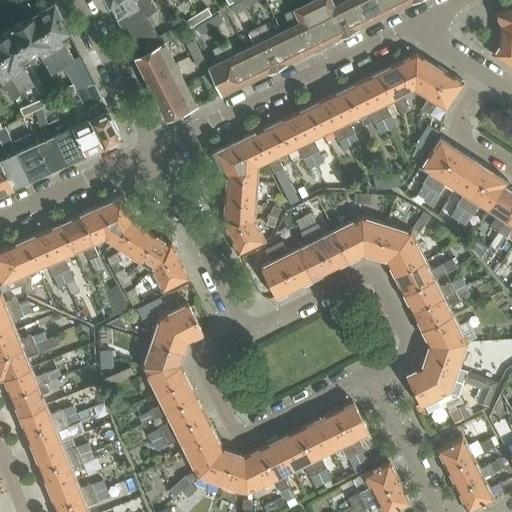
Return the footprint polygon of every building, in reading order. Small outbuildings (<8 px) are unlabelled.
[(106,0),(135,58),(162,44),(144,15),(139,6),(134,0),(106,0)] [(134,0),(139,6),(144,15),(156,8),(150,0),(134,0)] [(242,0),(241,0),(231,6),(235,13),(247,7),(242,0)] [(322,0),(327,9),(317,14),(330,41),(348,32),(332,0),(322,0)] [(343,0),(332,0),(348,32),(366,23),(354,0),(344,0),(343,1),(343,0)] [(354,0),(366,23),(384,14),(377,0),(354,0)] [(377,0),(384,14),(402,6),(399,0),(377,0)] [(511,4),(495,13),(500,24),(500,34),(511,34),(511,4)] [(50,5),(32,16),(63,65),(76,92),(95,83),(80,54),(74,58),(63,41),(62,42),(59,37),(69,31),(56,6),(50,5)] [(301,5),(292,10),(312,50),(330,41),(317,14),(307,18),(301,5)] [(207,7),(196,13),(200,20),(211,14),(207,7)] [(291,27),(281,31),(294,58),(312,50),(292,10),(284,14),(291,27)] [(200,20),(196,13),(186,20),(190,26),(200,20)] [(219,13),(208,20),(212,27),(223,21),(219,13)] [(42,54),(40,55),(51,72),(63,65),(32,16),(12,28),(28,56),(39,49),(42,54)] [(208,20),(197,26),(201,34),(212,27),(208,20)] [(265,23),(257,27),(263,40),(276,67),(294,58),(281,31),(271,36),(265,23)] [(248,31),(255,44),(245,49),(258,76),(276,67),(263,40),(257,27),(248,31)] [(18,62),(28,56),(12,28),(0,35),(0,55),(22,90),(33,83),(23,66),(21,67),(18,62)] [(169,30),(158,35),(162,42),(172,37),(169,30)] [(511,34),(500,34),(499,44),(492,54),(511,66),(511,34)] [(194,40),(187,44),(192,54),(200,50),(194,40)] [(258,76),(245,49),(235,54),(229,41),(221,45),(240,85),(258,76)] [(162,44),(135,58),(146,78),(175,63),(165,43),(162,44)] [(212,49),(219,62),(209,67),(210,71),(217,83),(222,94),(240,85),(221,45),(212,49)] [(200,50),(192,54),(198,67),(206,63),(200,50)] [(412,54),(400,60),(414,89),(428,98),(445,71),(420,54),(412,54)] [(0,77),(1,79),(0,80),(11,97),(22,90),(0,55),(0,77)] [(400,60),(380,70),(394,98),(400,110),(408,106),(402,95),(414,89),(400,60)] [(175,63),(146,78),(156,98),(185,83),(175,63)] [(380,70),(362,78),(387,129),(395,126),(390,115),(384,103),(394,98),(380,70)] [(210,71),(202,75),(208,87),(217,83),(210,71)] [(463,82),(445,71),(428,98),(421,109),(429,114),(436,103),(446,109),(463,82)] [(362,78),(344,87),(359,116),(368,111),(374,123),(375,122),(380,133),(387,129),(362,78)] [(76,92),(87,113),(103,146),(118,140),(119,140),(121,134),(95,83),(76,92)] [(185,83),(156,98),(164,115),(164,114),(170,116),(170,117),(196,105),(185,83)] [(72,84),(61,89),(64,96),(75,91),(72,84)] [(354,132),(349,121),(359,116),(344,87),(326,96),(352,147),(359,143),(354,133),(354,132)] [(68,96),(58,100),(62,108),(72,104),(68,96)] [(326,96),(308,105),(323,134),(332,129),(337,141),(338,140),(343,151),(352,147),(326,96)] [(42,99),(31,103),(35,111),(46,106),(42,99)] [(44,116),(62,108),(58,100),(41,109),(44,116)] [(31,103),(20,108),(24,116),(35,111),(31,103)] [(313,138),(323,134),(308,105),(290,113),(316,165),(323,161),(318,150),(313,138)] [(80,117),(82,121),(71,126),(85,155),(103,146),(87,113),(80,117)] [(290,113),(273,122),(287,151),(297,146),(302,158),(303,158),(308,168),(316,165),(290,113)] [(44,138),(35,142),(49,171),(67,163),(51,130),(47,123),(44,116),(36,120),(44,138)] [(47,123),(51,130),(67,163),(85,155),(71,126),(63,130),(58,118),(47,123)] [(273,122),(255,131),(268,160),(274,172),(290,204),(298,200),(282,168),(283,167),(277,156),(287,151),(273,122)] [(0,144),(5,156),(0,157),(0,161),(12,187),(30,179),(14,146),(12,142),(5,126),(0,128),(0,144)] [(255,130),(233,141),(247,170),(258,170),(258,165),(268,160),(255,131),(255,130)] [(423,130),(414,145),(424,151),(433,137),(423,130)] [(12,142),(14,146),(30,179),(49,171),(35,142),(31,133),(12,142)] [(423,183),(417,194),(424,198),(457,147),(439,136),(420,166),(430,172),(423,183)] [(247,170),(233,141),(211,151),(220,168),(223,167),(226,172),(237,172),(237,177),(257,177),(258,170),(247,170)] [(473,158),(457,147),(424,198),(431,203),(438,193),(445,182),(454,188),(473,158)] [(464,194),(457,205),(451,215),(458,220),(490,169),(473,158),(454,188),(464,194)] [(0,192),(12,187),(0,161),(0,192)] [(490,169),(458,220),(465,224),(472,214),(472,215),(479,204),(488,210),(504,185),(508,180),(490,169)] [(238,198),(238,202),(255,203),(257,177),(237,177),(237,172),(226,172),(224,198),(238,198)] [(399,173),(373,177),(375,189),(400,185),(399,173)] [(497,216),(490,226),(491,227),(484,237),(492,241),(511,209),(511,189),(504,185),(488,210),(497,216)] [(303,186),(297,189),(302,197),(307,194),(303,186)] [(354,193),(354,203),(362,203),(363,193),(354,193)] [(371,194),(363,193),(362,203),(370,204),(371,194)] [(123,194),(101,204),(115,235),(110,242),(118,247),(129,231),(124,228),(131,218),(128,213),(131,211),(123,194)] [(238,198),(224,198),(223,217),(220,218),(227,232),(254,219),(255,203),(238,202),(238,198)] [(115,235),(101,204),(79,214),(92,243),(104,238),(110,242),(115,235)] [(273,206),(266,224),(274,227),(280,208),(273,206)] [(511,209),(492,241),(499,246),(505,236),(506,236),(511,226),(511,209)] [(424,211),(412,228),(419,232),(430,216),(424,211)] [(311,212),(303,216),(330,270),(348,261),(332,229),(322,234),(317,223),(316,223),(311,212)] [(79,214),(61,222),(74,252),(84,247),(88,255),(96,251),(92,243),(79,214)] [(361,235),(356,238),(364,254),(375,257),(386,223),(361,215),(353,219),(361,235)] [(307,242),(297,247),(312,279),(330,270),(303,216),(296,220),(301,231),(307,242)] [(144,245),(152,232),(131,218),(124,228),(129,231),(118,247),(139,261),(148,247),(144,245)] [(254,219),(227,232),(238,254),(264,241),(254,219)] [(353,219),(332,229),(348,261),(364,254),(356,238),(361,235),(353,219)] [(64,256),(74,252),(61,222),(43,230),(59,267),(67,264),(64,256)] [(402,253),(399,247),(414,239),(411,231),(386,223),(375,257),(386,261),(402,253)] [(43,230),(25,238),(37,268),(48,263),(51,271),(59,267),(43,230)] [(168,243),(152,232),(144,245),(148,247),(139,261),(152,270),(178,257),(171,242),(168,243)] [(25,238),(6,247),(23,284),(31,280),(27,272),(37,268),(25,238)] [(414,239),(399,247),(402,253),(386,261),(394,276),(425,260),(414,239)] [(281,241),(273,245),(295,288),(312,279),(297,247),(287,252),(281,241)] [(478,241),(473,249),(480,258),(488,247),(478,241)] [(273,245),(265,249),(271,260),(260,265),(276,297),(295,288),(273,245)] [(6,247),(0,249),(0,282),(0,284),(11,279),(14,287),(23,284),(6,247)] [(116,254),(107,258),(111,265),(120,261),(116,254)] [(97,255),(89,259),(94,270),(102,267),(97,255)] [(178,257),(152,270),(162,290),(189,277),(178,257)] [(430,270),(425,260),(394,276),(403,294),(434,278),(446,272),(445,272),(456,266),(452,259),(442,265),(441,264),(430,270)] [(69,268),(61,271),(66,283),(70,293),(78,289),(74,279),(69,268)] [(124,269),(115,274),(122,288),(131,283),(124,269)] [(61,271),(53,275),(58,286),(66,283),(61,271)] [(439,288),(434,278),(403,294),(411,312),(465,284),(461,277),(451,282),(439,288)] [(465,284),(411,312),(420,330),(452,313),(447,304),(459,298),(458,297),(469,292),(465,284)] [(134,288),(125,293),(129,300),(138,295),(134,288)] [(120,291),(107,298),(115,315),(129,307),(120,291)] [(4,303),(0,292),(0,314),(16,308),(12,300),(4,303)] [(160,297),(137,308),(142,319),(165,307),(160,297)] [(27,300),(18,303),(23,314),(31,311),(27,300)] [(187,302),(167,312),(176,332),(181,330),(188,342),(203,334),(187,302)] [(16,308),(0,314),(0,335),(15,330),(11,319),(19,316),(16,308)] [(158,317),(150,340),(184,352),(188,342),(181,330),(176,332),(167,312),(158,317)] [(452,313),(420,330),(428,345),(445,336),(447,341),(462,334),(452,313)] [(121,316),(108,322),(109,324),(127,329),(121,316)] [(19,340),(15,330),(0,335),(0,357),(31,345),(27,337),(19,340)] [(43,330),(31,335),(35,343),(47,339),(43,330)] [(428,345),(424,355),(460,365),(466,342),(462,334),(447,341),(445,336),(428,345)] [(47,339),(35,343),(38,352),(50,347),(47,339)] [(150,340),(141,364),(145,372),(163,363),(166,370),(180,363),(184,352),(150,340)] [(34,353),(31,345),(0,357),(0,379),(3,378),(30,367),(26,357),(34,353)] [(111,349),(99,350),(100,367),(112,367),(111,349)] [(424,355),(421,366),(428,380),(436,376),(445,394),(454,389),(460,365),(424,355)] [(163,363),(145,372),(156,395),(188,379),(180,363),(166,370),(163,363)] [(129,365),(102,377),(106,386),(133,374),(129,365)] [(421,366),(405,374),(421,406),(445,394),(436,376),(428,380),(421,366)] [(34,377),(30,367),(3,378),(10,396),(45,382),(42,374),(34,377)] [(58,367),(47,372),(50,380),(57,377),(61,376),(58,367)] [(468,371),(464,382),(482,388),(477,401),(488,405),(497,382),(468,371)] [(188,379),(156,395),(160,403),(153,407),(157,415),(164,411),(196,395),(188,379)] [(45,382),(10,396),(17,415),(45,404),(41,393),(49,390),(45,382)] [(169,421),(161,424),(166,433),(205,414),(196,395),(164,411),(169,421)] [(460,395),(453,398),(462,419),(473,414),(467,401),(464,403),(460,395)] [(453,398),(444,403),(454,422),(462,419),(453,398)] [(363,449),(357,438),(368,432),(352,400),(333,410),(360,464),(368,460),(363,449)] [(49,414),(45,404),(17,415),(25,433),(60,419),(57,411),(49,414)] [(149,410),(138,415),(142,423),(153,418),(149,410)] [(333,410),(315,419),(331,451),(341,446),(347,457),(348,457),(353,467),(360,464),(333,410)] [(205,414),(166,433),(170,442),(178,438),(183,449),(215,433),(205,414)] [(60,419),(25,433),(32,452),(60,441),(56,431),(64,427),(60,419)] [(315,419),(296,428),(323,482),(331,478),(325,468),(326,467),(320,456),(331,451),(315,419)] [(158,428),(147,433),(151,441),(162,436),(158,428)] [(296,428),(278,437),(294,469),(304,464),(310,476),(310,475),(316,486),(323,482),(296,428)] [(209,454),(222,447),(215,433),(183,449),(192,468),(211,459),(209,454)] [(162,436),(151,441),(155,448),(166,443),(162,436)] [(462,436),(436,448),(447,469),(472,456),(462,436)] [(288,486),(289,486),(283,475),(294,469),(278,437),(258,447),(274,479),(280,490),(281,490),(286,501),(294,497),(288,486)] [(490,438),(478,444),(482,452),(494,446),(490,438)] [(60,441),(32,452),(40,471),(76,456),(72,448),(64,451),(60,441)] [(209,454),(211,459),(192,468),(197,477),(222,485),(233,451),(222,447),(209,454)] [(244,454),(249,466),(245,468),(255,489),(274,479),(258,447),(244,454)] [(233,451),(222,485),(246,493),(255,489),(245,468),(249,466),(244,454),(233,451)] [(76,456),(40,471),(47,489),(75,478),(71,468),(79,465),(76,456)] [(447,469),(457,490),(483,477),(472,456),(447,469)] [(500,459),(489,465),(493,474),(505,468),(500,459)] [(363,473),(374,494),(399,481),(389,461),(363,473)] [(185,475),(169,490),(175,496),(182,490),(191,482),(185,475)] [(483,477),(457,490),(467,510),(493,498),(483,477)] [(75,478),(47,489),(55,508),(91,493),(87,485),(79,488),(75,478)] [(511,482),(510,478),(498,484),(503,492),(511,487),(511,482)] [(399,481),(374,494),(382,511),(390,511),(410,502),(399,481)] [(191,482),(182,490),(188,496),(196,488),(191,482)] [(348,498),(352,506),(363,500),(359,492),(348,498)] [(88,511),(86,505),(94,502),(91,493),(55,508),(56,511),(88,511)] [(282,496),(274,500),(278,507),(285,503),(282,496)] [(243,500),(243,510),(251,510),(251,500),(243,500)] [(358,511),(367,507),(363,500),(352,506),(354,511),(358,511)]
